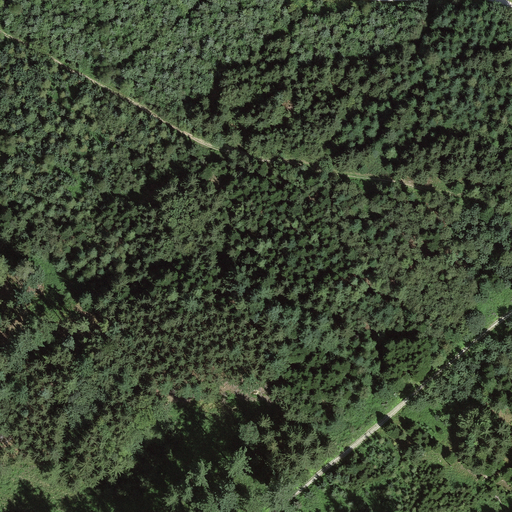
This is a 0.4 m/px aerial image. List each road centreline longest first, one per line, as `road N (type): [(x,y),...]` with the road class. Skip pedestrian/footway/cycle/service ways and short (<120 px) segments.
road 1 (track): [(0,29),(213,145),(443,189),(504,216),(511,228)]
road 2 (track): [(274,511),(511,311)]
